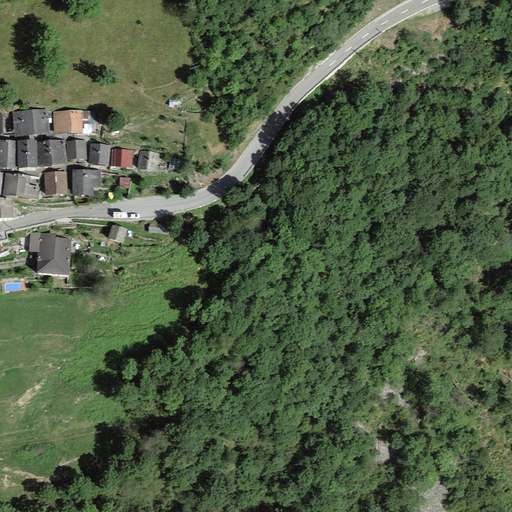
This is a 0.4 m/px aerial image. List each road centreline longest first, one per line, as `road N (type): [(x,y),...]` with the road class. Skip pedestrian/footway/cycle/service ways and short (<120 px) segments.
road 1 (tertiary): [(0,228),(217,190),(312,79),(381,24),(428,0)]
road 2 (track): [(0,447),(113,423),(140,425)]
